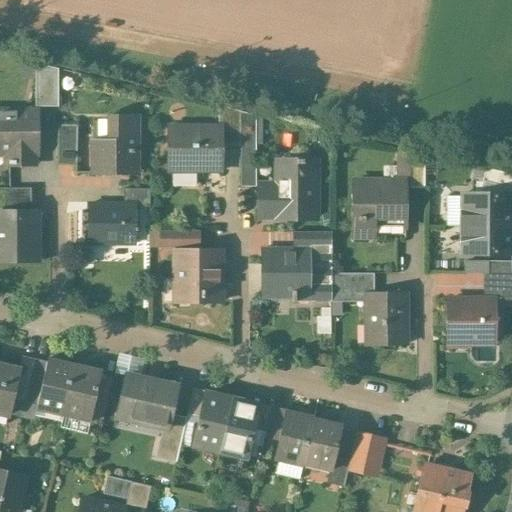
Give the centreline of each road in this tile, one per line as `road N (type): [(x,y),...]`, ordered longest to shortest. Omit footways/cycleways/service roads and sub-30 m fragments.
road 1 (residential): [(424,404),(394,407),(262,378),(240,362)]
road 2 (residential): [(240,362),(55,320)]
road 3 (residential): [(55,320),(59,189)]
road 4 (residential): [(240,362),(239,233)]
